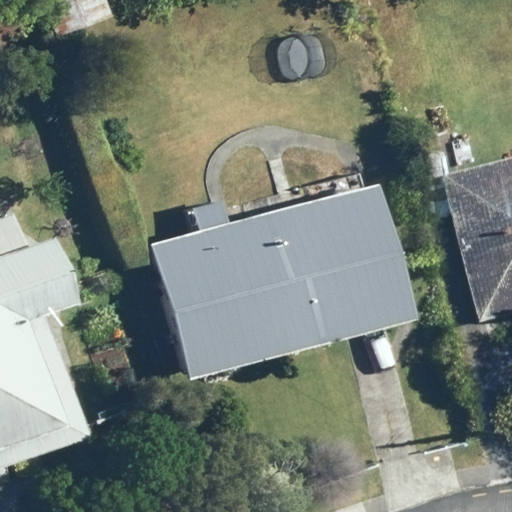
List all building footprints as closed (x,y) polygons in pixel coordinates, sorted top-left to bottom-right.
[(106,0),(40,0),(55,34),(111,12),(106,0)] [(457,117),(428,0),(388,0),(374,4),(405,130),(457,117)] [(511,166),(461,179),(498,324),(511,320),(511,166)] [(199,230),(152,243),(188,378),(415,317),(379,182),(227,223),(221,201),(193,209),(199,230)] [(43,314),(76,301),(51,236),(24,246),(11,211),(0,215),(0,468),(89,435),(43,314)]
